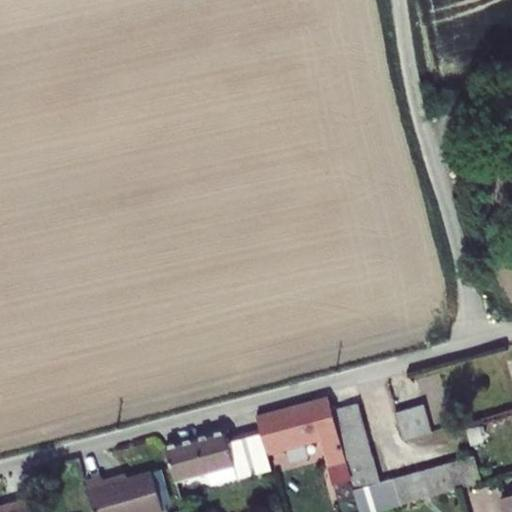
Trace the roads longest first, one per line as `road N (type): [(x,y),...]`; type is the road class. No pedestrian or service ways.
road 1 (unclassified): [(0,470),(486,341)]
road 2 (unclassified): [(486,341),(422,126),(399,0)]
